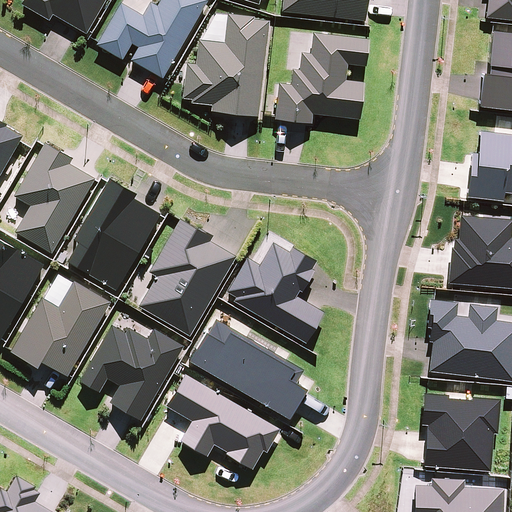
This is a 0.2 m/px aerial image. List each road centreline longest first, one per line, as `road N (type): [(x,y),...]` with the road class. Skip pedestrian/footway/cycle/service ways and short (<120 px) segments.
road 1 (residential): [(0,47),(196,163),(394,193)]
road 2 (residential): [(394,193),(359,425),(352,453),(319,496)]
road 3 (residential): [(187,511),(0,404)]
road 4 (residential): [(424,0),(412,121),(394,193)]
